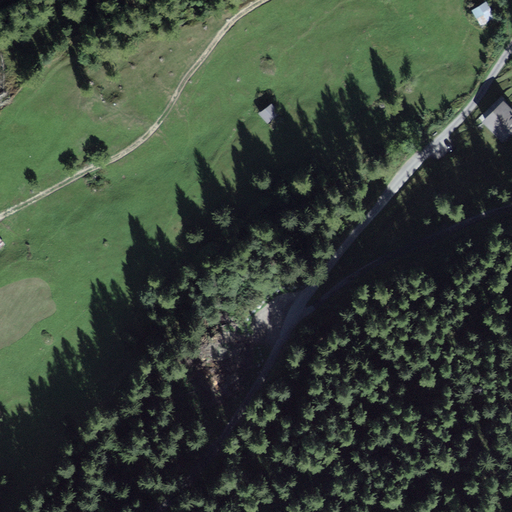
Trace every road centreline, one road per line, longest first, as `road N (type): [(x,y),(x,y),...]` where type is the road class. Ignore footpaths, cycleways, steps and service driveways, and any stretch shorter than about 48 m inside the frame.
road 1 (unclassified): [(159,511),(233,435),(286,318),(363,213),(471,104),(511,42)]
road 2 (track): [(511,204),(391,250),(286,318)]
